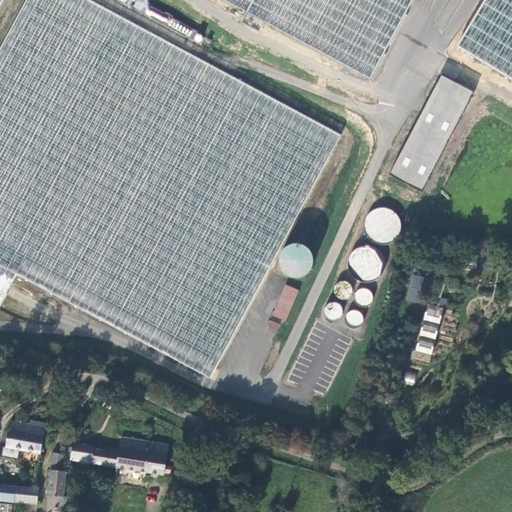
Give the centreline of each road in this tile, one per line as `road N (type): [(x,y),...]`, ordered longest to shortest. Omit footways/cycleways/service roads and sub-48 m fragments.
road 1 (unclassified): [(99,377),(238,435),(401,485),(511,432)]
road 2 (unknown): [(454,0),(400,113),(183,0)]
